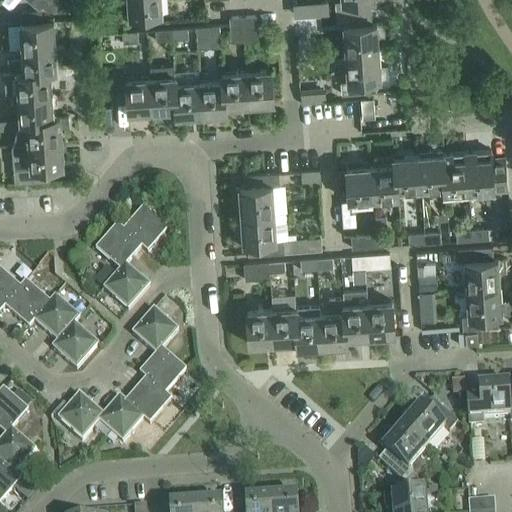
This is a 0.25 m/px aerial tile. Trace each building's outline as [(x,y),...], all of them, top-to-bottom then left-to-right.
[(127,0),(128,15),(148,13),(163,12),(161,0),(127,0)] [(340,0),(334,1),(335,14),(371,12),(370,0),(340,0)] [(317,2),(318,14),(328,13),(327,1),(317,2)] [(372,23),(371,12),(335,14),(336,26),(342,25),(344,53),(379,50),(378,36),(385,35),(384,22),(372,23)] [(230,42),(244,41),(242,15),(228,16),(230,42)] [(244,41),(257,40),(256,15),(242,15),(244,41)] [(20,47),(56,44),(54,20),(19,22),(20,47)] [(204,36),(220,35),(220,25),(204,26),(204,36)] [(171,39),(188,38),(187,27),(171,28),(171,39)] [(156,40),(171,39),(171,28),(155,29),(156,40)] [(123,42),(138,41),(137,30),(122,31),(123,42)] [(300,54),(310,54),(309,48),(305,43),(299,44),(300,54)] [(56,44),(20,47),(21,56),(16,57),(11,60),(11,71),(50,68),(50,70),(57,69),(56,53),(62,53),(63,49),(63,44),(56,44)] [(380,64),(379,50),(344,53),(345,68),(347,79),(340,80),(342,93),(377,91),(376,78),(388,77),(387,64),(380,64)] [(174,74),(173,64),(150,66),(151,76),(153,110),(176,108),(177,108),(175,82),(175,74),(174,74)] [(6,95),(17,94),(52,92),(50,70),(50,68),(11,71),(5,71),(6,95)] [(248,104),(273,102),(271,68),(246,69),(248,104)] [(248,104),(246,69),(220,71),(221,79),(222,78),(224,105),(226,105),(248,104)] [(126,78),(125,71),(112,72),(115,100),(127,99),(128,112),(153,110),(151,76),(126,78)] [(224,105),(222,78),(221,79),(199,80),(201,114),(226,112),(226,105),(224,105)] [(176,116),(201,114),(199,80),(175,82),(177,108),(176,108),(176,116)] [(19,121),(27,121),(26,119),(53,117),(53,116),(52,92),(17,94),(19,121)] [(373,97),(361,97),(363,117),(375,117),(373,97)] [(28,143),(62,140),(61,126),(64,126),(69,121),(68,115),(53,116),(53,117),(26,119),(27,121),(27,127),(22,128),(21,128),(19,129),(18,129),(17,131),(16,132),(15,133),(14,135),(14,136),(15,142),(28,142),(28,143)] [(64,165),(62,140),(28,143),(28,142),(15,142),(12,143),(14,182),(50,180),(49,166),(64,165)] [(417,154),(420,187),(443,186),(444,186),(442,159),(444,159),(443,152),(441,152),(441,148),(429,149),(427,153),(417,154)] [(491,156),(491,148),(466,150),(466,157),(469,191),(508,189),(505,155),(491,156)] [(466,150),(443,152),(444,159),(442,159),(444,186),(443,186),(443,193),(469,191),(466,157),(466,150)] [(420,187),(417,154),(393,155),(394,163),(396,189),(397,189),(420,187)] [(396,189),(394,163),(370,164),(373,198),(398,196),(397,189),(396,189)] [(348,200),(373,198),(370,164),(346,166),(348,200)] [(241,214),(275,212),(273,185),(279,184),(278,171),(243,174),(244,186),(231,187),(232,200),(239,200),(241,214)] [(123,203),(127,207),(133,200),(129,196),(123,203)] [(147,254),(169,229),(144,207),(123,231),(123,232),(142,248),(141,248),(147,254)] [(286,211),(275,212),(241,214),(242,228),(234,229),(235,242),(247,242),(248,254),(283,251),(282,239),(289,238),(286,211)] [(126,266),(141,248),(142,248),(123,232),(123,231),(117,226),(96,251),(120,271),(120,272),(125,266),(126,266)] [(472,239),(488,238),(488,227),(471,228),(472,239)] [(457,240),(468,239),(472,239),(471,228),(456,229),(457,240)] [(424,243),(440,241),(440,231),(423,232),(424,243)] [(377,246),(389,245),(388,232),(375,233),(377,246)] [(409,244),(424,243),(423,232),(408,233),(409,244)] [(352,248),(377,246),(375,233),(351,234),(352,248)] [(493,258),(492,245),(457,248),(458,261),(464,261),(466,288),(495,286),(494,271),(506,270),(505,257),(493,258)] [(365,268),(391,266),(390,252),(364,254),(365,268)] [(353,269),(365,268),(364,254),(352,255),(353,269)] [(317,268),(333,267),(332,256),(316,257),(317,268)] [(301,270),(317,268),(316,257),(300,258),(301,270)] [(268,271),(269,271),(285,270),(284,259),(268,260),(268,271)] [(268,271),(268,260),(244,262),(245,279),(270,277),(269,271),(268,271)] [(419,291),(426,291),(424,265),(417,265),(419,291)] [(150,287),(126,266),(125,266),(120,272),(120,271),(103,290),(128,312),(150,287)] [(20,289),(0,271),(0,313),(5,308),(26,283),(26,282),(20,289)] [(104,272),(96,281),(103,288),(112,278),(104,272)] [(49,303),(26,283),(5,308),(29,329),(34,323),(56,298),(55,297),(49,303)] [(496,300),(495,286),(466,288),(468,314),(461,315),(462,328),(498,326),(497,314),(509,313),(508,299),(496,300)] [(345,337),(347,337),(370,335),(367,301),(366,287),(343,289),(343,296),(342,296),(345,337)] [(345,337),(342,296),(329,297),(330,311),(320,312),(322,346),(347,344),(347,337),(345,337)] [(57,343),(79,318),(56,298),(34,323),(57,343)] [(370,335),(394,334),(392,299),(367,301),(370,335)] [(297,347),(322,346),(320,312),(320,305),(296,306),(296,314),(297,340),(297,347)] [(271,308),(273,342),(297,340),(296,314),(296,306),(271,308)] [(249,343),(273,342),(271,308),(247,310),(249,343)] [(155,355),(162,350),(178,332),(154,310),(132,335),(155,355)] [(77,370),(98,346),(74,325),(80,319),(79,318),(57,343),(52,349),(77,370)] [(466,344),(477,343),(477,332),(465,332),(466,344)] [(165,396),(165,395),(186,371),(162,350),(155,355),(139,374),(146,379),(165,396)] [(493,384),(492,377),(479,378),(480,390),(467,391),(470,427),(482,426),(481,420),(509,418),(510,418),(507,388),(508,388),(508,383),(493,384)] [(165,396),(146,379),(126,403),(151,424),(171,401),(165,395),(165,396)] [(28,412),(3,390),(0,393),(0,430),(6,435),(12,430),(28,412)] [(82,441),(99,423),(103,416),(79,395),(58,420),(82,441)] [(151,424),(126,403),(119,397),(103,416),(99,423),(123,444),(143,420),(150,425),(151,424)] [(458,422),(431,400),(423,409),(414,401),(405,412),(410,416),(401,427),(427,450),(445,430),(449,433),(458,422)] [(427,450),(401,427),(392,438),(386,433),(377,444),(386,452),(379,461),(405,484),(413,475),(409,471),(427,450)] [(0,463),(20,481),(21,480),(15,475),(36,451),(12,430),(6,435),(0,441),(0,463)] [(482,455),(495,454),(494,431),(481,432),(482,455)] [(0,504),(20,481),(0,463),(0,504)] [(392,511),(426,511),(425,494),(384,497),(384,508),(386,510),(388,511),(393,511),(392,511)] [(271,498),(271,511),(297,511),(297,496),(271,498)] [(271,511),(271,498),(245,500),(245,511),(271,511)] [(468,511),(493,511),(493,500),(468,502),(468,511)] [(221,511),(221,502),(197,504),(197,511),(221,511)]
